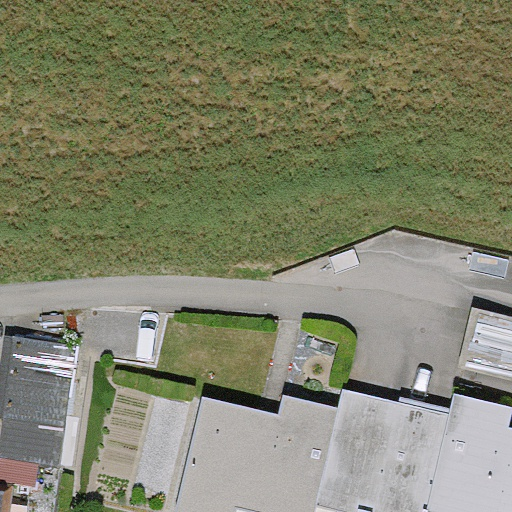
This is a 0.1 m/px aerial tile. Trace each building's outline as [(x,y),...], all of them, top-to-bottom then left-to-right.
[(511,331),(465,321),(454,375),(511,387),(511,331)] [(0,466),(57,473),(70,354),(0,346),(0,466)] [(421,511),(444,420),(393,408),(391,414),(336,401),(332,418),(309,511),(421,511)] [(309,511),(332,418),(275,405),(270,425),(192,407),(167,511),(309,511)] [(511,511),(511,438),(499,436),(503,418),(447,405),(444,420),(421,511),(511,511)]
